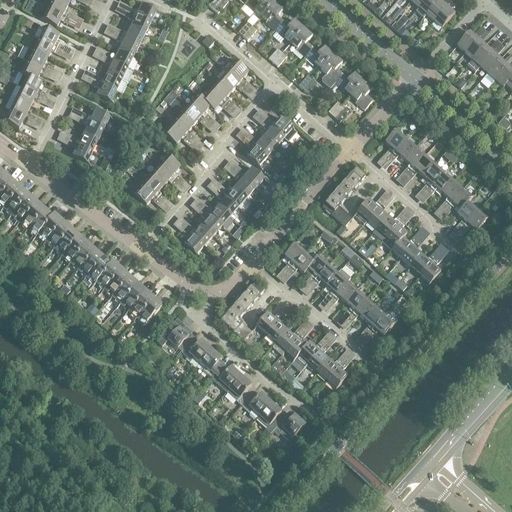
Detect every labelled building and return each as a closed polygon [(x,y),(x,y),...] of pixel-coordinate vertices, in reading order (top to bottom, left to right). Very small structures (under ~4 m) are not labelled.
[(68,6),(56,0),(53,0),(48,10),(72,22),(74,17),(65,13),(68,6)] [(94,0),(82,0),(80,4),(90,9),(94,0)] [(213,11),(223,0),(214,0),(209,7),(213,11)] [(223,0),(213,11),(218,15),(228,3),(224,0),(223,0)] [(260,0),(259,2),(256,0),(249,0),(245,6),(254,14),(255,13),(261,18),(274,3),(269,0),(260,0)] [(413,0),(411,3),(419,9),(427,0),(413,0)] [(426,16),(439,2),(436,0),(427,0),(419,9),(416,13),(423,19),(426,16)] [(439,2),(426,16),(434,23),(454,0),(447,0),(443,5),(439,2)] [(454,0),(434,23),(442,30),(455,16),(450,12),(458,3),(454,0)] [(29,15),(34,5),(30,2),(25,13),(29,15)] [(115,13),(125,17),(127,13),(129,8),(120,3),(115,13)] [(282,11),(274,3),(261,18),(266,23),(265,24),(274,32),(283,23),(277,18),(282,11)] [(374,15),(377,11),(370,5),(367,8),(374,15)] [(129,8),(127,13),(151,25),(156,13),(142,6),(139,12),(129,8)] [(72,22),(48,10),(43,21),(57,29),(60,22),(69,27),(72,22)] [(383,15),(379,11),(375,15),(379,19),(383,15)] [(151,25),(127,13),(125,17),(134,22),(131,29),(145,36),(151,25)] [(83,22),(74,17),(72,22),(69,27),(78,31),(83,22)] [(398,35),(409,22),(404,18),(397,25),(396,25),(391,30),(398,35)] [(289,28),(283,23),(274,32),(276,34),(272,38),(280,44),(285,39),(291,44),(303,30),(294,22),(289,28)] [(33,26),(27,23),(24,28),(30,31),(33,26)] [(248,23),(238,34),(243,38),(252,27),(248,23)] [(103,36),(113,41),(116,35),(118,31),(108,26),(103,36)] [(252,27),(243,38),(247,42),(257,31),(252,27)] [(469,34),(457,48),(465,55),(486,32),(482,28),(473,38),(469,34)] [(145,36),(131,29),(127,35),(118,31),(116,35),(139,47),(145,36)] [(59,37),(45,30),(39,41),(62,53),(64,49),(55,44),(59,37)] [(312,38),(303,30),(291,44),(296,49),(295,51),(304,59),(312,50),(306,44),(312,38)] [(403,30),(397,35),(405,42),(410,36),(403,30)] [(486,32),(465,55),(472,62),(485,48),(481,44),(489,35),(486,32)] [(139,47),(116,35),(113,41),(123,45),(119,52),(134,59),(139,47)] [(207,38),(202,44),(209,50),(214,44),(207,38)] [(62,53),(39,41),(34,39),(28,50),(48,60),(51,54),(60,58),(62,53)] [(485,48),(472,62),(480,69),(501,46),(497,42),(489,51),(485,48)] [(422,47),(418,43),(413,48),(417,52),(422,47)] [(501,46),(480,69),(488,76),(500,61),(496,58),(504,49),(501,46)] [(92,58),(102,63),(104,58),(107,54),(97,48),(92,58)] [(74,53),(64,49),(62,53),(60,58),(69,63),(74,53)] [(318,55),(312,50),(304,59),(313,67),(315,66),(320,71),(333,57),(324,49),(318,55)] [(44,67),(48,60),(28,50),(23,61),(28,64),(51,76),(53,72),(44,67)] [(278,50),(268,61),(273,64),(282,54),(278,50)] [(134,59),(119,52),(116,58),(107,54),(104,58),(128,70),(134,59)] [(282,54),(273,64),(277,69),(287,58),(282,54)] [(495,82),(511,63),(511,55),(511,56),(504,65),(500,61),(488,76),(485,79),(492,86),(495,82)] [(342,64),(333,57),(320,71),(326,76),(322,81),(322,84),(330,90),(334,85),(342,76),(336,71),(342,64)] [(128,70),(104,58),(102,63),(111,68),(108,74),(122,81),(128,70)] [(511,63),(495,82),(503,89),(506,86),(511,79),(511,71),(511,72),(511,71),(511,63)] [(51,76),(28,64),(22,75),(36,82),(39,76),(49,81),(51,76)] [(236,64),(228,73),(247,91),(251,87),(243,80),(248,74),(236,64)] [(80,81),(90,86),(93,81),(95,76),(85,71),(80,81)] [(63,76),(53,72),(51,76),(49,81),(58,86),(63,76)] [(228,73),(219,83),(231,93),(236,88),(244,95),(247,91),(228,73)] [(122,81),(108,74),(105,81),(95,76),(93,81),(117,92),(122,81)] [(0,85),(6,88),(10,80),(2,75),(0,79),(0,85)] [(348,81),(342,76),(334,85),(343,94),(344,92),(350,97),(363,83),(354,75),(348,81)] [(38,92),(41,85),(23,76),(17,87),(22,89),(45,101),(47,97),(38,92)] [(307,76),(298,87),(302,91),(312,80),(307,76)] [(312,80),(302,91),(307,95),(317,85),(312,80)] [(117,92),(93,81),(90,86),(100,91),(97,97),(111,104),(117,92)] [(219,83),(211,93),(231,110),(234,106),(226,99),(231,93),(219,83)] [(372,91),(363,83),(350,97),(356,103),(355,104),(364,112),(372,103),(366,97),(372,91)] [(259,94),(251,87),(247,91),(244,95),(252,101),(259,94)] [(45,101),(22,89),(16,101),(31,108),(33,102),(42,106),(45,101)] [(170,106),(178,97),(172,92),(164,101),(170,106)] [(198,98),(210,108),(215,112),(220,107),(227,114),(231,110),(211,93),(203,102),(198,98)] [(57,101),(47,97),(45,101),(42,106),(52,111),(57,101)] [(198,98),(189,107),(209,125),(212,121),(205,114),(210,108),(198,98)] [(31,108),(16,101),(11,112),(34,123),(36,120),(27,115),(31,108)] [(337,103),(328,114),(332,118),(342,107),(337,103)] [(242,112),(234,106),(231,110),(227,114),(234,120),(242,112)] [(340,124),(350,112),(343,106),(342,107),(332,118),(340,124)] [(189,107),(181,117),(193,127),(198,122),(205,129),(209,125),(189,107)] [(68,119),(78,124),(80,119),(83,114),(73,109),(68,119)] [(252,119),(261,127),(265,123),(268,119),(259,111),(252,119)] [(34,123),(11,112),(5,124),(19,131),(22,124),(31,129),(34,123)] [(83,114),(80,119),(104,131),(109,119),(95,112),(92,119),(83,114)] [(181,117),(173,126),(192,144),(196,140),(188,133),(193,127),(181,117)] [(104,131),(80,119),(78,124),(87,128),(84,135),(98,142),(104,131)] [(297,134),(281,120),(276,125),(268,119),(265,123),(284,140),(288,144),(297,134)] [(45,124),(36,120),(34,123),(31,129),(40,133),(45,124)] [(220,127),(212,121),(209,125),(205,129),(213,136),(220,127)] [(284,140),(265,123),(261,127),(269,133),(264,139),(276,150),(284,140)] [(510,127),(505,123),(501,127),(506,132),(510,127)] [(188,148),(192,144),(173,126),(164,136),(176,147),(181,141),(188,148)] [(235,137),(245,145),(248,142),(252,138),(243,129),(235,137)] [(56,142),(67,147),(69,142),(71,137),(61,132),(56,142)] [(384,157),(388,161),(406,141),(396,133),(385,144),(391,149),(384,157)] [(98,142),(84,135),(80,142),(71,137),(69,142),(92,153),(98,142)] [(276,150),(264,139),(259,144),(252,138),(248,142),(267,159),(276,150)] [(203,147),(196,140),(192,144),(188,148),(196,155),(203,147)] [(406,141),(388,161),(392,164),(399,157),(404,162),(415,150),(406,141)] [(92,153),(69,142),(67,147),(76,151),(72,158),(87,165),(92,153)] [(267,159),(248,142),(245,145),(252,152),(247,158),(259,169),(267,159)] [(415,150),(404,162),(410,166),(403,174),(407,178),(425,158),(415,150)] [(295,168),(303,159),(298,155),(291,164),(295,168)] [(388,161),(384,157),(377,165),(385,172),(392,164),(388,161)] [(425,158),(407,178),(411,181),(418,173),(423,179),(434,166),(425,158)] [(168,159),(159,168),(179,186),(183,182),(175,175),(180,169),(178,168),(168,159)] [(223,170),(232,177),(235,173),(239,169),(230,161),(223,170)] [(434,166),(423,179),(429,183),(422,191),(426,194),(443,175),(434,166)] [(159,168),(151,178),(163,188),(168,183),(175,190),(179,186),(159,168)] [(263,181),(251,170),(246,176),(239,169),(235,173),(255,191),(263,181)] [(358,186),(366,178),(357,170),(352,174),(349,171),(345,176),(348,179),(345,182),(354,190),(354,191),(358,186)] [(255,191),(235,173),(232,177),(239,184),(234,189),(246,200),(255,191)] [(411,181),(403,174),(396,181),(404,188),(411,181)] [(443,175),(426,194),(430,198),(437,190),(442,195),(453,183),(443,175)] [(0,195),(1,195),(11,183),(3,176),(0,179),(0,195)] [(151,178),(143,187),(163,205),(166,201),(158,194),(163,188),(151,178)] [(354,190),(345,182),(342,179),(338,183),(342,186),(338,190),(348,198),(352,194),(351,193),(354,190)] [(206,189),(215,196),(219,192),(222,188),(214,181),(206,189)] [(190,188),(183,182),(179,186),(175,190),(183,197),(190,188)] [(7,204),(19,190),(11,183),(1,195),(0,195),(0,206),(3,209),(7,204)] [(453,183),(442,195),(448,200),(441,207),(445,211),(462,192),(453,183)] [(163,205),(143,187),(139,184),(130,194),(146,208),(151,202),(159,209),(163,205)] [(345,201),(348,198),(338,190),(335,187),(331,191),(335,194),(332,197),(341,205),(341,206),(345,201)] [(246,200),(234,189),(229,195),(222,188),(219,192),(238,210),(246,200)] [(16,210),(28,197),(19,190),(7,204),(3,209),(11,216),(16,210)] [(396,199),(387,191),(380,199),(389,207),(396,199)] [(426,194),(422,191),(415,198),(423,205),(430,198),(426,194)] [(238,210),(219,192),(215,196),(222,203),(218,208),(230,219),(238,210)] [(462,192),(445,211),(448,214),(455,207),(461,212),(457,216),(457,217),(468,205),(472,200),(462,192)] [(343,212),(339,207),(341,205),(332,197),(328,194),(324,198),(328,202),(322,208),(325,212),(329,216),(330,216),(335,221),(343,212)] [(24,217),(36,205),(28,197),(16,210),(11,216),(19,223),(24,217)] [(374,206),(368,202),(356,216),(357,216),(366,224),(365,224),(365,225),(368,222),(385,203),(380,199),(374,206)] [(189,208),(198,216),(202,211),(205,207),(196,200),(189,208)] [(173,208),(166,201),(163,205),(159,209),(166,216),(173,208)] [(385,203),(368,222),(377,231),(388,219),(383,214),(389,207),(385,203)] [(33,224),(44,212),(36,205),(24,217),(19,223),(27,231),(33,224)] [(468,205),(457,217),(463,222),(456,229),(460,232),(477,213),(468,205)] [(230,219),(218,208),(213,214),(205,207),(202,211),(221,228),(230,219)] [(448,214),(441,207),(434,215),(442,222),(448,214)] [(414,215),(406,208),(399,216),(404,220),(408,223),(414,215)] [(221,228),(202,211),(198,216),(205,222),(201,227),(213,238),(221,228)] [(37,235),(52,219),(44,212),(33,224),(27,231),(35,238),(37,235)] [(343,212),(335,221),(340,225),(348,216),(343,212)] [(477,213),(460,232),(464,236),(471,229),(476,234),(487,222),(477,213)] [(348,216),(340,225),(344,229),(353,220),(348,216)] [(383,243),(404,220),(399,216),(393,223),(388,219),(377,231),(373,235),(383,243)] [(53,234),(62,224),(54,217),(52,219),(37,235),(45,242),(53,234)] [(173,226),(181,234),(185,230),(189,226),(180,218),(173,226)] [(254,224),(247,218),(240,226),(247,232),(254,224)] [(408,223),(404,220),(383,243),(392,252),(396,248),(402,240),(406,235),(401,231),(408,223)] [(56,246),(70,231),(62,224),(53,234),(45,242),(53,250),(56,246)] [(213,238),(201,227),(196,233),(189,226),(185,230),(204,247),(213,238)] [(246,232),(241,227),(232,237),(237,242),(246,232)] [(340,237),(345,231),(342,228),(336,234),(340,237)] [(464,236),(456,229),(449,236),(458,243),(464,236)] [(204,247),(185,230),(181,234),(189,241),(184,246),(196,257),(204,247)] [(429,237),(421,230),(414,237),(423,245),(429,237)] [(68,249),(78,238),(70,231),(56,246),(53,250),(61,257),(68,249)] [(329,245),(333,241),(323,233),(320,237),(329,245)] [(408,245),(402,240),(396,248),(392,252),(401,260),(419,241),(414,237),(408,245)] [(73,260),(86,245),(78,238),(68,249),(61,257),(69,264),(73,260)] [(419,241),(401,260),(411,269),(421,257),(416,252),(423,245),(419,241)] [(82,267),(94,253),(86,245),(73,260),(69,264),(78,272),(82,267)] [(283,271),(288,274),(305,255),(295,246),(284,258),(290,263),(283,271)] [(448,254),(440,247),(434,254),(442,262),(448,254)] [(355,258),(346,250),(341,255),(350,263),(355,258)] [(90,273),(102,260),(94,253),(82,267),(78,272),(86,279),(90,273)] [(427,262),(421,257),(411,269),(420,277),(438,258),(434,254),(427,262)] [(305,255),(288,274),(291,278),(298,270),(304,275),(307,271),(314,263),(305,255)] [(364,267),(355,258),(350,263),(360,272),(364,267)] [(438,258),(420,277),(430,286),(441,274),(435,269),(442,262),(438,258)] [(318,259),(314,263),(307,271),(312,276),(306,283),(310,286),(310,287),(327,267),(318,259)] [(96,283),(110,267),(102,260),(90,273),(86,279),(94,286),(96,283)] [(104,291),(121,273),(112,265),(110,267),(96,283),(104,291)] [(44,276),(50,270),(46,267),(41,273),(44,276)] [(327,267),(310,287),(314,290),(321,283),(326,288),(337,276),(327,267)] [(285,285),(291,278),(288,274),(283,271),(277,278),(285,285)] [(329,304),(346,284),(350,280),(341,271),(337,276),(326,288),(332,292),(325,300),(329,304)] [(121,273),(104,291),(112,298),(129,280),(121,273)] [(382,281),(373,273),(369,277),(378,285),(382,281)] [(398,282),(389,274),(385,278),(394,286),(398,282)] [(129,280),(112,298),(120,306),(137,287),(129,280)] [(403,292),(407,288),(399,282),(395,286),(403,292)] [(307,298),(314,290),(310,287),(310,286),(306,283),(299,290),(307,298)] [(256,284),(252,288),(248,292),(245,296),(254,304),(259,298),(265,292),(256,284)] [(346,284),(329,304),(333,307),(340,300),(345,305),(356,292),(346,284)] [(137,287),(120,306),(128,313),(145,294),(137,287)] [(66,299),(70,294),(64,289),(60,293),(66,299)] [(410,298),(415,293),(411,289),(406,294),(410,298)] [(356,292),(345,305),(351,309),(344,317),(348,320),(366,301),(356,292)] [(145,294),(128,313),(136,320),(153,301),(145,294)] [(245,296),(241,300),(238,303),(247,311),(254,304),(245,296)] [(326,315),(333,307),(329,304),(325,300),(318,307),(326,315)] [(153,301),(136,320),(145,327),(161,309),(153,301)] [(366,301),(348,320),(352,324),(359,317),(364,321),(375,309),(366,301)] [(238,303),(231,311),(240,319),(247,311),(238,303)] [(288,304),(279,313),(283,317),(288,321),(296,311),(288,304)] [(407,314),(411,309),(406,304),(402,309),(407,314)] [(85,314),(92,321),(99,314),(91,308),(85,314)] [(375,309),(364,321),(370,326),(363,333),(367,337),(385,318),(375,309)] [(231,311),(228,315),(221,322),(225,325),(224,326),(229,330),(230,330),(235,335),(243,326),(238,321),(240,319),(231,311)] [(267,316),(259,325),(257,327),(266,336),(283,317),(279,313),(273,321),(267,316)] [(283,317),(266,336),(276,344),(286,333),(281,328),(288,321),(283,317)] [(345,332),(352,324),(348,320),(344,317),(337,324),(345,332)] [(385,318),(367,337),(371,341),(378,333),(384,339),(394,326),(385,318)] [(192,334),(177,321),(156,344),(157,344),(162,348),(161,348),(162,349),(168,342),(178,350),(183,354),(194,341),(190,337),(192,334)] [(307,321),(299,330),(302,334),(307,337),(315,328),(307,321)] [(243,326),(235,335),(239,338),(247,329),(243,326)] [(247,329),(239,338),(243,342),(252,333),(247,329)] [(292,338),(286,333),(276,344),(272,349),(282,357),(285,353),(302,334),(299,330),(292,338)] [(330,333),(321,343),(325,346),(329,350),(338,340),(330,333)] [(364,348),(371,341),(367,337),(363,333),(356,341),(364,348)] [(302,334),(285,353),(295,361),(305,350),(300,345),(307,337),(302,334)] [(199,345),(194,341),(183,354),(182,354),(191,362),(194,359),(200,365),(211,351),(201,342),(199,345)] [(306,350),(305,350),(295,361),(295,362),(299,358),(308,366),(325,346),(321,343),(315,350),(310,346),(306,350)] [(325,346),(308,366),(317,374),(328,362),(323,357),(329,350),(325,346)] [(260,356),(264,352),(258,347),(254,352),(260,356)] [(349,350),(340,360),(344,363),(348,367),(357,358),(349,350)] [(222,360),(211,351),(200,365),(206,370),(203,373),(212,381),(225,368),(219,363),(222,360)] [(334,367),(328,362),(317,374),(327,382),(344,363),(340,360),(334,367)] [(275,372),(280,367),(275,362),(270,368),(275,372)] [(344,363),(327,382),(336,391),(347,379),(342,374),(348,367),(344,363)] [(169,366),(163,374),(169,379),(173,375),(170,372),(173,369),(169,366)] [(296,379),(301,375),(293,366),(288,370),(296,379)] [(229,372),(225,368),(212,381),(227,394),(241,378),(231,369),(229,372)] [(289,383),(294,378),(285,370),(280,375),(289,383)] [(241,378),(227,394),(242,408),(254,394),(249,390),(252,387),(241,378)] [(299,393),(304,387),(295,379),(290,385),(299,393)] [(193,400),(197,396),(196,395),(197,393),(193,390),(188,396),(193,400)] [(199,394),(193,400),(199,406),(205,399),(199,394)] [(259,398),(254,394),(242,408),(249,414),(249,417),(254,420),(256,420),(257,421),(271,404),(261,395),(259,398)] [(271,404),(257,421),(267,430),(265,431),(268,434),(267,435),(263,440),(265,442),(286,417),(285,417),(283,420),(279,417),(281,414),(271,404)] [(295,418),(291,422),(286,417),(265,442),(268,444),(271,440),(270,439),(274,434),(278,437),(280,435),(290,444),(305,427),(295,418)] [(223,418),(218,423),(222,427),(227,421),(223,418)] [(237,441),(241,437),(235,432),(232,436),(237,441)] [(245,443),(248,440),(243,435),(240,438),(245,443)]
